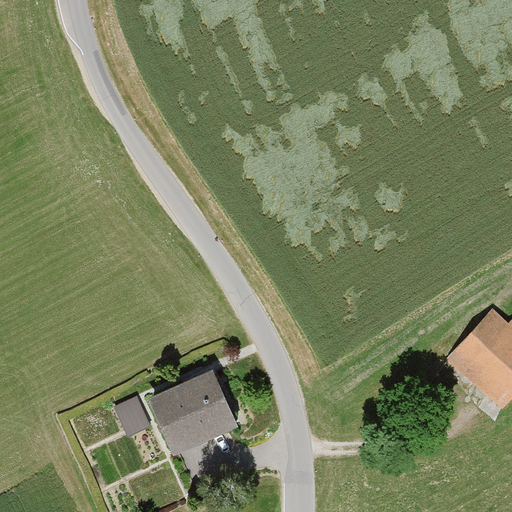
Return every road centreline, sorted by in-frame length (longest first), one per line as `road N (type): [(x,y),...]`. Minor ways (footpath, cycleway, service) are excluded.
road 1 (tertiary): [(76,0),(87,45),(125,125),(269,343),(296,425),(302,511)]
road 2 (track): [(299,449),(431,441),(457,428),(471,407)]
